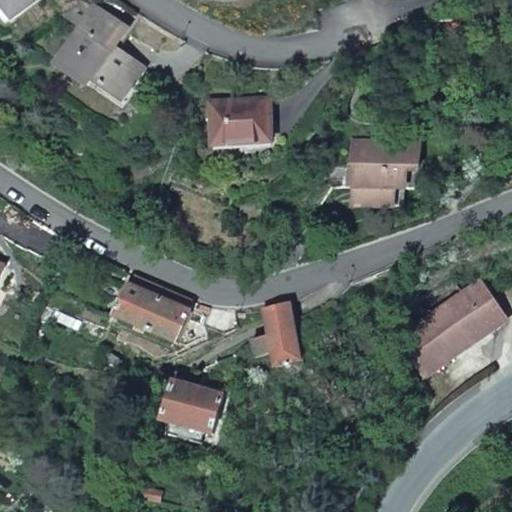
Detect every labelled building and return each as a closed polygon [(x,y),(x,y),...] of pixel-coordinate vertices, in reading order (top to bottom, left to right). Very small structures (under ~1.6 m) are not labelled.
[(0,0),(0,4),(12,19),(35,0),(0,0)] [(83,27),(57,65),(90,86),(93,81),(122,99),(143,68),(115,49),(128,29),(96,7),(84,0),(82,0),(63,14),(83,27)] [(462,15),(467,30),(495,22),(491,6),(462,15)] [(215,145),(272,142),(270,100),(211,104),(215,145)] [(355,170),(355,186),(354,205),(395,207),(396,189),(406,190),(407,171),(418,171),(420,172),(421,145),(353,141),(351,170),(355,170)] [(417,190),(418,171),(407,171),(406,190),(417,190)] [(396,189),(395,207),(405,207),(406,190),(396,189)] [(135,278),(131,285),(128,283),(114,318),(179,346),(193,312),(176,304),(179,297),(157,288),(135,278)] [(506,320),(477,278),(394,336),(425,376),(489,331),(506,320)] [(255,360),(272,356),(276,369),(302,363),(292,314),(290,303),(262,310),(265,326),(267,337),(251,341),(255,360)] [(53,326),(58,314),(48,309),(43,321),(53,326)] [(225,395),(173,380),(162,422),(213,437),(225,395)]
